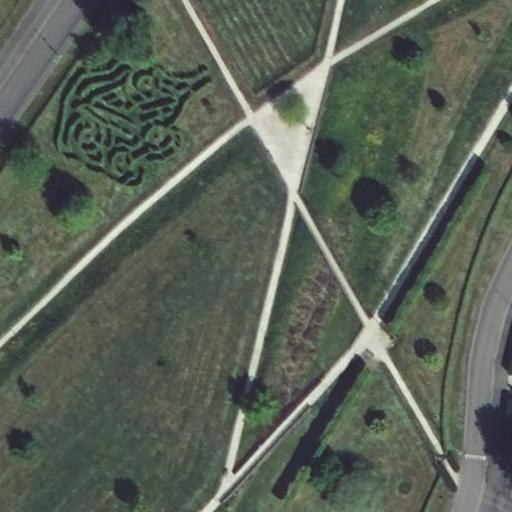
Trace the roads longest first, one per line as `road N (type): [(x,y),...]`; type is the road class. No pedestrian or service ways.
road 1 (residential): [(464,511),(476,457),(481,352),(511,265)]
road 2 (residential): [(77,0),(0,110)]
